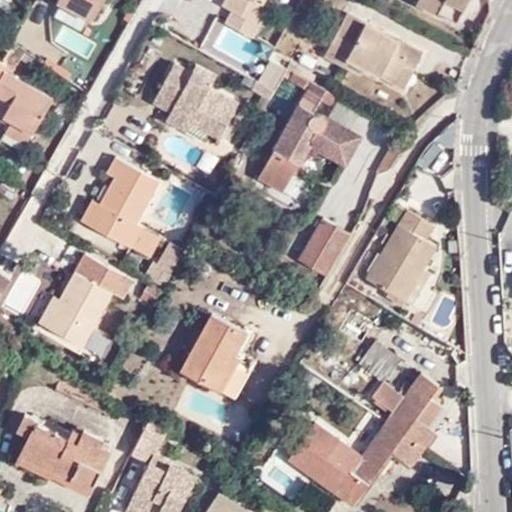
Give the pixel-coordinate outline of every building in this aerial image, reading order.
[(65,0),(92,14),(99,0),(65,0)] [(223,0),(222,3),(232,9),(225,22),(249,36),(268,4),(261,0),(223,0)] [(421,0),(421,1),(461,20),(471,0),(421,0)] [(401,68),(413,74),(423,54),(348,15),(325,59),(344,69),(349,61),(363,68),(378,76),(382,70),(396,78),(401,68)] [(61,27),(56,41),(88,53),(93,39),(61,27)] [(53,91),(0,57),(0,109),(3,111),(12,117),(29,128),(53,91)] [(194,116),(191,121),(220,137),(239,99),(212,85),(216,77),(180,57),(156,103),(171,111),(174,105),(194,116)] [(359,77),(363,68),(349,61),(344,69),(359,77)] [(404,90),(413,74),(401,68),(396,78),(382,70),(378,76),(404,90)] [(309,78),(266,159),(259,174),(283,187),(291,172),(297,160),(315,126),(322,129),(326,129),(330,121),(328,116),(312,107),(324,87),(309,78)] [(187,128),(191,121),(194,116),(174,105),(171,111),(167,118),(187,128)] [(22,139),(29,128),(12,117),(5,128),(22,139)] [(305,164),(322,129),(315,126),(297,160),(305,164)] [(407,137),(398,132),(377,169),(379,171),(389,168),(407,137)] [(102,220),(139,238),(150,216),(144,213),(165,171),(123,149),(113,166),(120,170),(106,195),(114,200),(102,220)] [(102,220),(114,200),(106,195),(99,190),(87,212),(102,220)] [(409,304),(428,272),(441,250),(431,243),(440,228),(411,211),(371,280),(409,304)] [(169,226),(150,216),(139,238),(158,248),(169,226)] [(329,273),(352,230),(327,216),(303,258),(329,273)] [(151,268),(171,278),(191,242),(176,234),(164,255),(159,253),(151,268)] [(84,264),(69,290),(55,318),(54,319),(92,339),(121,284),(84,264)] [(0,269),(0,303),(14,277),(0,269)] [(434,276),(428,272),(409,304),(415,307),(434,276)] [(55,318),(69,290),(62,287),(47,315),(54,319),(55,318)] [(448,300),(446,301),(436,322),(436,324),(436,327),(440,331),(447,334),(451,333),(454,331),(453,327),(451,323),(452,320),(459,306),(458,304),(450,300),(448,300)] [(253,327),(219,310),(203,340),(188,369),(227,389),(245,355),(239,352),(253,327)] [(376,342),(362,363),(385,379),(399,357),(376,342)] [(414,384),(395,411),(388,421),(424,446),(436,430),(431,426),(445,407),(435,400),(443,387),(439,385),(420,373),(414,384)] [(372,396),(378,399),(389,384),(383,380),(372,396)] [(378,399),(395,411),(414,384),(407,380),(399,390),(389,384),(378,399)] [(53,462),(88,486),(116,445),(100,435),(104,428),(84,413),(81,418),(73,413),(67,422),(48,408),(43,417),(35,412),(37,407),(27,401),(14,418),(28,427),(15,448),(47,471),(53,462)] [(121,444),(134,451),(147,421),(134,415),(121,444)] [(160,452),(171,430),(150,416),(147,421),(134,451),(149,459),(135,494),(152,502),(165,508),(173,511),(181,511),(200,472),(186,465),(182,473),(156,460),(160,452)] [(424,446),(388,421),(388,420),(364,454),(354,470),(372,483),(394,452),(411,464),(424,446)] [(355,506),(372,483),(354,470),(364,454),(321,423),(293,460),(355,506)] [(186,465),(160,452),(156,460),(182,473),(186,465)] [(83,495),(88,486),(53,462),(47,471),(83,495)] [(228,480),(232,473),(222,466),(218,473),(228,480)] [(135,511),(146,511),(152,502),(135,494),(128,509),(135,511)] [(250,511),(220,494),(207,511),(250,511)] [(163,511),(165,508),(152,502),(146,511),(163,511)]
